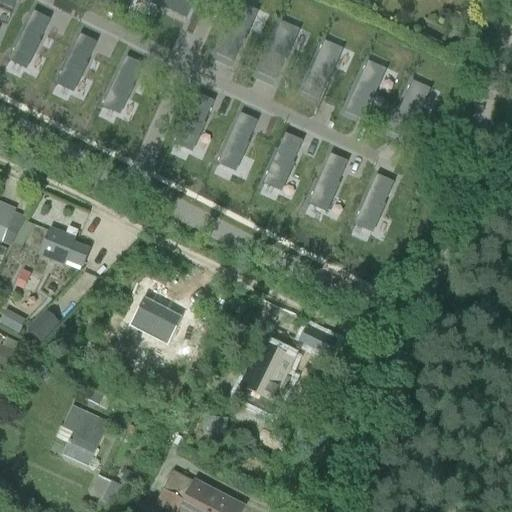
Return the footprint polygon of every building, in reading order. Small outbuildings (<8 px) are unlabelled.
[(0,0),(0,3),(13,9),(16,0),(0,0)] [(186,0),(142,0),(186,20),(193,3),(186,0)] [(237,5),(215,55),(231,62),(254,13),(237,5)] [(34,14),(10,63),(25,70),(49,22),(34,14)] [(279,24),(257,74),(273,81),(296,31),(279,24)] [(81,38),(57,86),(73,93),(96,45),(81,38)] [(322,43),(301,93),(317,100),(338,50),(322,43)] [(127,60),(104,107),(121,116),(145,68),(127,60)] [(366,64),(344,113),(360,121),(382,71),(366,64)] [(411,83),(389,133),(405,140),(427,90),(411,83)] [(194,97),(172,146),(189,153),(210,104),(194,97)] [(239,116),(216,166),(232,173),(255,123),(239,116)] [(283,137),(262,186),(279,194),(300,144),(283,137)] [(328,157),(307,208),(324,215),(345,164),(328,157)] [(376,178),(353,228),(370,236),(392,185),(376,178)] [(0,244),(13,214),(14,212),(0,205),(0,244)] [(42,251),(39,258),(63,267),(65,263),(80,269),(87,252),(72,246),(77,234),(67,230),(64,239),(49,233),(42,251)] [(138,302),(132,328),(168,337),(175,311),(138,302)] [(5,312),(0,320),(0,325),(16,335),(23,323),(5,312)] [(43,313),(24,332),(39,345),(57,326),(43,313)] [(0,369),(9,370),(12,349),(0,346),(0,369)] [(287,362),(255,347),(235,388),(266,403),(287,362)] [(34,364),(25,375),(36,384),(45,372),(34,364)] [(89,389),(83,401),(105,411),(110,400),(89,389)] [(63,458),(86,469),(101,437),(93,433),(98,422),(72,410),(62,431),(73,436),(63,458)] [(126,488),(139,458),(115,448),(102,478),(126,488)] [(172,473),(162,493),(184,504),(179,511),(240,511),(242,510),(172,473)]
